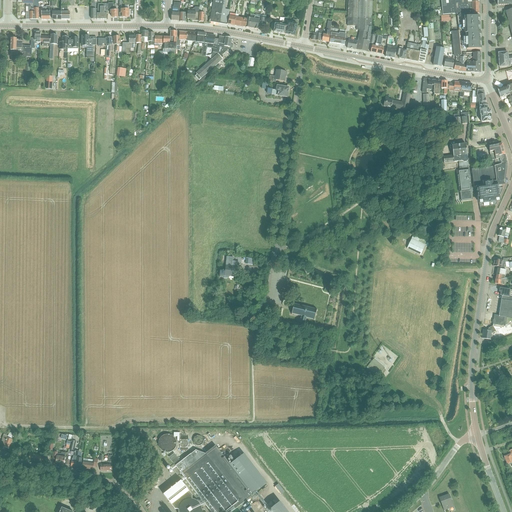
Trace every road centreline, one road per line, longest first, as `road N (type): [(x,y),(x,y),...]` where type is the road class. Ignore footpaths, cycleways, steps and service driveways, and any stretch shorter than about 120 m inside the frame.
road 1 (residential): [(272,305),(304,47)]
road 2 (tertiary): [(476,434),(471,359),(487,250),(511,187)]
road 3 (tertiary): [(486,79),(304,47)]
road 4 (tertiary): [(166,26),(304,47)]
road 5 (tertiary): [(7,26),(138,26)]
road 6 (residential): [(116,484),(0,451)]
